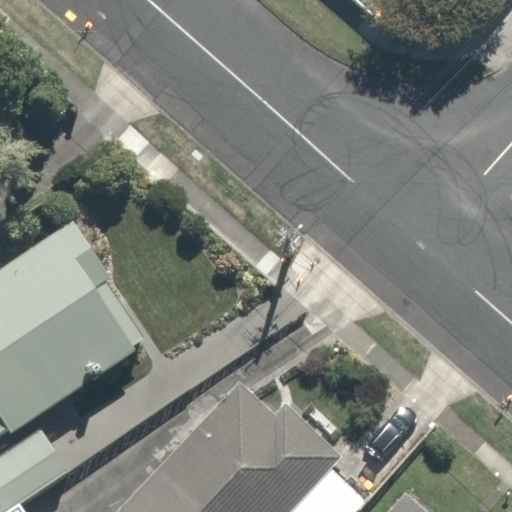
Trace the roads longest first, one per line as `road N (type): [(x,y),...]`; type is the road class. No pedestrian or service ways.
road 1 (tertiary): [(146,0),(421,244)]
road 2 (residential): [(421,244),(511,143)]
road 3 (tertiary): [(421,244),(511,324)]
